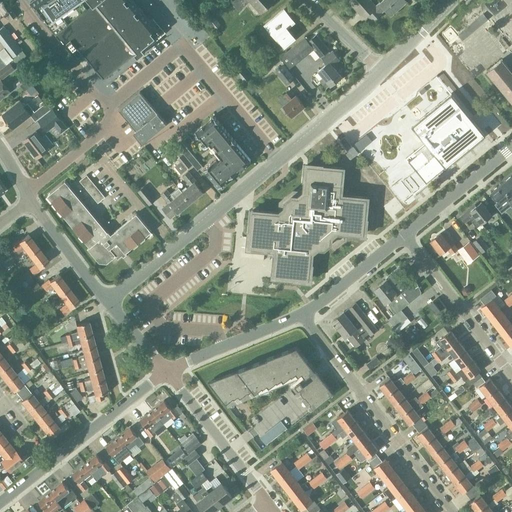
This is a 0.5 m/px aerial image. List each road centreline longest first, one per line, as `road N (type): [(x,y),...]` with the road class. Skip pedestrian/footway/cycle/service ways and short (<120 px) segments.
road 1 (residential): [(105,107),(183,45),(279,160)]
road 2 (residential): [(452,511),(301,315)]
road 3 (residential): [(106,301),(279,160)]
road 4 (residential): [(511,375),(404,235)]
road 5 (residential): [(268,504),(166,370)]
road 6 (residential): [(47,467),(166,370)]
road 7 (residential): [(166,370),(301,315)]
road 8 (residential): [(404,235),(511,146)]
road 9 (residential): [(279,160),(382,71)]
road 10 (residential): [(21,0),(105,107)]
road 11 (residential): [(301,315),(404,235)]
road 12 (residential): [(106,301),(31,201)]
